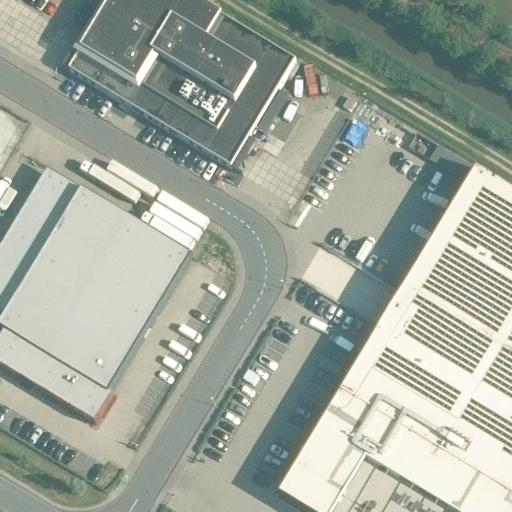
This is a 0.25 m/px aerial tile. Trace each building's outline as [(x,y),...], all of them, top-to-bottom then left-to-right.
[(194,0),(112,0),(70,72),(232,169),(297,62),(194,0)] [(299,64),(334,79),(340,64),(306,49),(299,64)] [(417,135),(409,148),(464,181),(472,168),(417,135)] [(280,498),(303,511),(511,511),(511,191),(478,172),(404,294),(399,304),(388,321),(383,329),(280,498)] [(45,177),(44,177),(0,249),(0,314),(6,318),(0,328),(0,330),(6,334),(0,343),(0,367),(5,370),(97,425),(114,397),(111,395),(194,258),(83,191),(82,192),(78,198),(45,177)]
